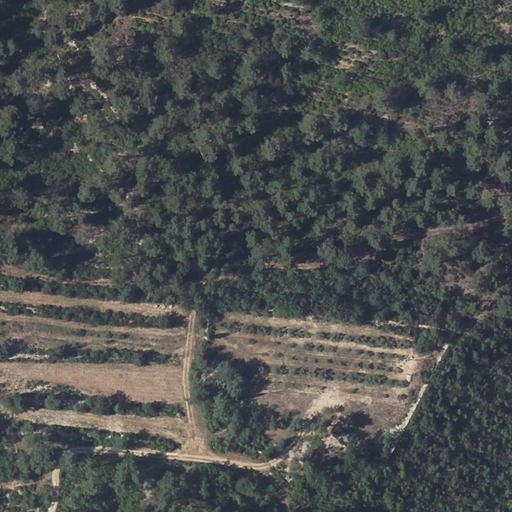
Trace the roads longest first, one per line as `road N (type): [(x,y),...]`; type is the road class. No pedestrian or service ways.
road 1 (track): [(284,511),(278,482),(260,468),(197,457),(186,381),(202,284),(256,265),(364,255),(511,207)]
road 2 (track): [(0,296),(193,313)]
road 3 (track): [(197,457),(78,449),(57,466),(49,511)]
